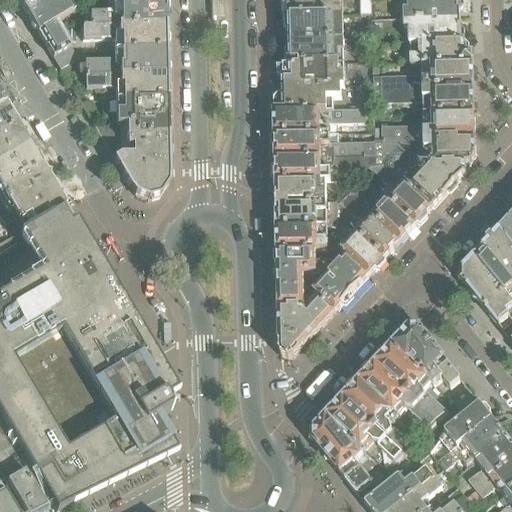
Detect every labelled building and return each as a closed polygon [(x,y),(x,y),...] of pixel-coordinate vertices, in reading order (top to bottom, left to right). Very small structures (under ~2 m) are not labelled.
[(15,0),(25,17),(52,0),(15,0)] [(73,13),(83,7),(78,0),(52,0),(25,17),(38,37),(55,26),(74,15),(73,13)] [(343,19),(343,0),(287,0),(288,4),(284,8),(284,20),(343,19)] [(460,13),(464,9),(464,1),(462,0),(408,0),(408,13),(403,13),(403,22),(460,21),(460,13)] [(164,30),(164,5),(113,6),(113,16),(90,17),(90,30),(90,33),(110,32),(112,31),(112,22),(120,22),(120,31),(164,30)] [(344,43),(343,19),(284,20),(285,31),(289,34),(289,43),(344,43)] [(465,44),(465,32),(460,29),(460,21),(403,22),(403,31),(409,30),(409,44),(411,44),(411,45),(465,44)] [(73,55),(59,32),(55,26),(38,37),(59,74),(67,69),(73,55)] [(165,54),(164,30),(120,31),(118,31),(118,37),(110,37),(110,32),(90,33),(90,30),(82,30),(82,44),(114,44),(114,54),(165,54)] [(345,66),(344,43),(289,43),(289,52),(285,52),(286,67),(345,66)] [(469,59),(469,48),(465,44),(411,45),(412,68),(424,68),(473,67),(473,59),(469,59)] [(165,79),(165,54),(114,54),(115,66),(85,66),(85,81),(165,79)] [(345,90),(345,66),(286,67),(286,82),(282,82),(283,91),(341,90),(345,90)] [(474,91),(473,67),(424,68),(424,80),(381,81),(382,83),(374,83),(374,94),(413,93),(413,85),(424,89),(424,93),(474,91)] [(166,103),(165,79),(85,81),(85,94),(115,94),(116,104),(166,103)] [(335,114),(335,101),(341,101),(341,90),(283,91),(283,99),(279,99),(274,104),(275,116),(320,115),(330,114),(335,114)] [(474,116),(474,91),(424,93),(423,98),(413,102),(413,93),(374,94),(374,104),(375,108),(423,106),(424,118),(474,116)] [(167,145),(166,103),(116,104),(116,129),(126,129),(136,129),(137,145),(167,145)] [(101,118),(101,105),(80,105),(85,115),(91,115),(91,118),(101,118)] [(0,137),(17,128),(5,108),(0,111),(0,137)] [(320,115),(275,116),(275,138),(329,138),(329,128),(366,128),(366,114),(335,114),(330,114),(332,115),(332,125),(330,126),(320,127),(320,115)] [(424,130),(382,131),(382,132),(382,144),(475,141),(474,116),(424,118),(424,130)] [(0,164),(28,147),(17,128),(0,137),(0,164)] [(168,184),(167,145),(137,145),(136,129),(126,129),(116,129),(94,130),(113,164),(131,194),(133,197),(134,199),(134,198),(146,204),(147,204),(148,204),(158,201),(160,200),(159,200),(167,189),(168,187),(167,187),(167,184),(168,184)] [(329,138),(275,138),(276,161),(333,159),(369,158),(375,158),(375,146),(339,147),(338,137),(329,138)] [(382,144),(375,144),(375,146),(375,158),(375,166),(384,166),(473,167),(475,161),(476,160),(475,141),(382,144)] [(0,191),(41,168),(28,147),(0,164),(0,191)] [(333,159),(276,161),(276,184),(326,185),(331,185),(331,175),(366,174),(366,172),(370,172),(369,158),(333,159)] [(372,174),(367,180),(418,229),(434,211),(384,166),(375,166),(375,158),(369,158),(370,172),(372,174)] [(473,167),(384,166),(434,211),(466,178),(466,177),(467,176),(467,174),(466,172),(466,168),(471,168),(471,169),(472,169),(472,168),(473,167)] [(0,193),(11,213),(53,188),(41,168),(0,191),(0,193)] [(418,229),(367,180),(360,187),(348,199),(401,247),(418,229)] [(326,185),(276,184),(276,192),(277,208),(326,207),(326,185)] [(24,234),(62,212),(65,210),(53,188),(11,213),(24,234)] [(401,247),(348,199),(339,208),(338,208),(337,220),(385,264),(401,247)] [(336,231),(337,220),(338,208),(338,207),(326,207),(277,208),(277,231),(325,230),(325,232),(336,231)] [(171,414),(164,403),(177,395),(131,318),(124,322),(91,267),(98,263),(76,225),(71,228),(62,212),(24,234),(20,237),(44,275),(6,298),(0,288),(0,464),(5,462),(15,479),(24,474),(30,484),(46,511),(52,508),(53,511),(63,511),(176,457),(160,426),(155,429),(152,426),(171,414)] [(9,215),(0,220),(7,231),(15,226),(9,215)] [(336,317),(385,264),(337,220),(336,231),(336,253),(338,253),(338,254),(330,263),(335,268),(311,295),(318,301),(336,317)] [(511,222),(500,236),(511,249),(511,222)] [(325,252),(325,232),(325,230),(277,231),(278,253),(314,252),(325,252)] [(511,249),(500,236),(485,251),(511,284),(511,249)] [(511,284),(485,251),(475,262),(511,306),(511,284)] [(302,311),(301,278),(318,277),(326,269),(325,264),(314,264),(314,252),(278,253),(279,312),(302,311)] [(511,306),(475,262),(464,274),(463,285),(474,298),(504,335),(511,345),(511,306)] [(293,362),(336,317),(318,301),(306,315),(306,324),(280,325),(280,357),(281,357),(282,361),(289,364),(290,364),(293,362)] [(306,324),(306,315),(302,311),(279,312),(280,325),(306,324)] [(461,384),(431,347),(420,333),(409,333),(392,351),(431,388),(432,386),(434,389),(443,382),(452,392),(461,384)] [(424,396),(431,388),(392,351),(376,368),(447,434),(451,431),(447,433),(439,426),(449,418),(428,399),(426,400),(424,396)] [(447,434),(376,368),(360,385),(399,421),(407,413),(411,415),(411,417),(440,443),(442,440),(441,439),(444,437),(447,434)] [(398,423),(399,421),(360,385),(344,402),(407,461),(422,444),(398,423)] [(452,405),(464,420),(480,408),(468,392),(452,405)] [(396,485),(415,468),(406,462),(407,461),(344,402),(327,420),(368,458),(386,475),(396,485)] [(439,465),(492,423),(480,408),(464,420),(451,431),(447,434),(444,437),(441,439),(442,440),(440,443),(431,456),(439,465)] [(361,466),(368,458),(327,420),(314,434),(315,434),(314,444),(358,499),(366,509),(396,485),(386,475),(373,486),(367,478),(369,475),(361,466)] [(476,465),(506,440),(492,423),(439,465),(438,466),(446,475),(466,459),(466,457),(470,458),(476,465)] [(476,494),(511,464),(511,447),(506,440),(476,465),(485,476),(479,476),(469,485),(476,494)] [(46,511),(30,484),(24,474),(15,479),(5,462),(0,464),(0,491),(12,511),(46,511)] [(504,500),(511,493),(511,464),(476,494),(483,502),(493,495),(495,498),(500,495),(504,500)] [(396,485),(366,509),(368,511),(433,511),(449,499),(443,492),(443,491),(427,472),(422,475),(415,468),(396,485)] [(12,511),(0,491),(0,511),(12,511)] [(482,503),(476,495),(467,502),(473,509),(482,503)] [(468,511),(472,509),(464,499),(455,507),(447,511),(468,511)]
